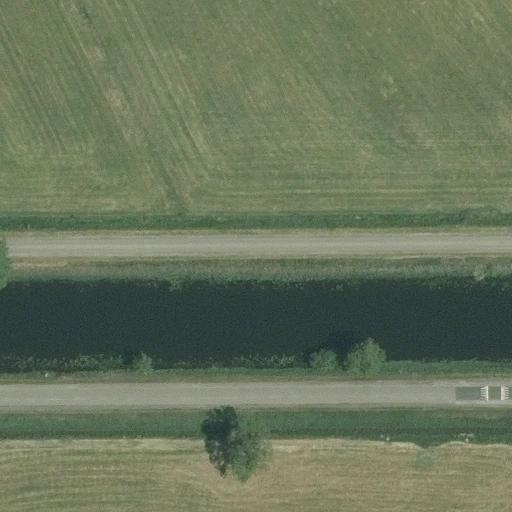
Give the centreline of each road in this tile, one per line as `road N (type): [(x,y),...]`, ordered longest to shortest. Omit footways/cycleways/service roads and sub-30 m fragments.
road 1 (unclassified): [(511,243),(0,248)]
road 2 (unclassified): [(511,394),(0,397)]
